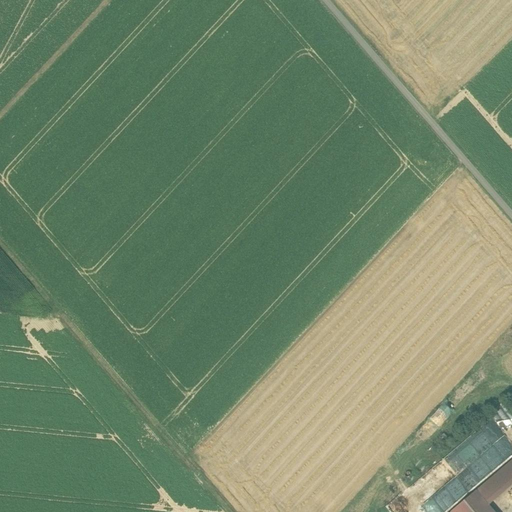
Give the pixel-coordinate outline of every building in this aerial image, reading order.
[(511,329),(499,344),(508,352),(511,346),(511,329)] [(493,419),(470,439),(471,458),(477,458),(484,452),(490,452),(471,469),(471,483),(478,477),(479,477),(511,449),(511,439),(495,419),(493,419)] [(426,424),(408,442),(415,449),(433,432),(426,424)] [(489,504),(511,484),(511,461),(477,491),(489,504)] [(451,511),(493,511),(476,492),(451,511)]
